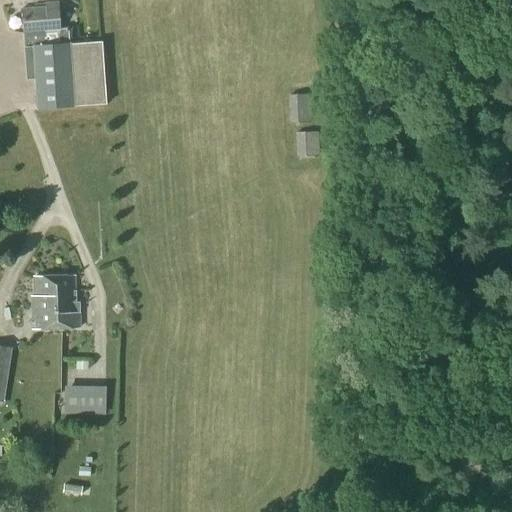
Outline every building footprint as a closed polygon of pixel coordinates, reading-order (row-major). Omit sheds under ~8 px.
[(59,30),(58,2),(44,3),(45,7),(19,9),(20,34),(22,33),(25,80),(33,80),(35,111),(73,108),(73,107),(105,105),(101,42),(68,44),(67,29),(59,30)] [(289,124),(310,123),(308,95),(287,96),(289,124)] [(295,157),(317,156),(315,132),(294,133),(295,157)] [(75,303),(74,277),(34,278),(34,297),(31,297),(32,332),(79,330),(78,303),(75,303)] [(0,405),(3,406),(11,347),(0,345),(0,405)] [(91,391),(63,391),(63,414),(91,414),(91,391)] [(80,496),(81,486),(63,484),(62,494),(80,496)]
